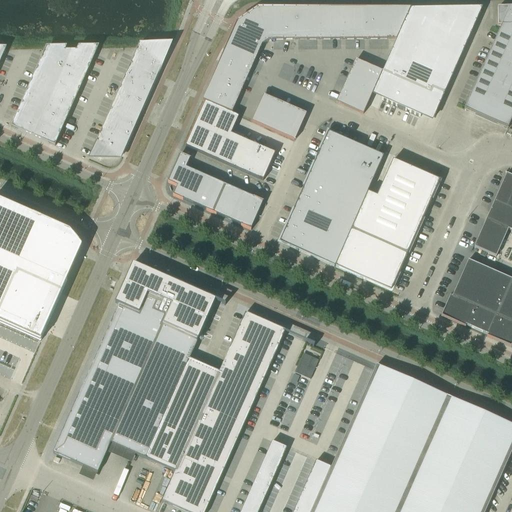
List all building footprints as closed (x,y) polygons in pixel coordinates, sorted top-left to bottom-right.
[(507,130),(511,118),(511,8),(509,8),(497,8),(498,27),(501,27),(464,110),(507,130)] [(433,118),(482,9),(410,10),(384,69),(393,73),(381,101),(420,118),(422,113),(433,118)] [(308,40),(308,11),(296,12),(297,40),(308,40)] [(320,40),(320,11),(308,11),(308,40),(320,40)] [(332,40),(332,11),(320,11),(320,40),(332,40)] [(344,40),(344,11),(332,11),(332,40),(344,40)] [(356,40),(356,11),(344,11),(344,40),(356,40)] [(368,40),(368,11),(356,11),(356,40),(368,40)] [(380,40),(380,11),(368,11),(368,40),(380,40)] [(396,40),(409,11),(380,11),(380,40),(396,40)] [(285,40),(284,12),(259,12),(249,18),(266,44),(271,41),(285,40)] [(297,40),(296,12),(284,12),(285,40),(297,40)] [(266,44),(249,18),(238,25),(228,48),(254,60),(259,48),(266,44)] [(254,60),(228,48),(223,59),(249,71),(254,60)] [(170,49),(137,49),(90,155),(123,154),(170,49)] [(33,136),(71,50),(45,51),(11,126),(33,136)] [(71,50),(33,136),(55,146),(97,50),(71,50)] [(244,82),(249,71),(223,59),(219,70),(244,82)] [(376,84),(382,73),(356,61),(350,73),(376,84)] [(240,93),(244,82),(219,70),(214,81),(240,93)] [(372,95),(376,84),(350,73),(346,84),(372,95)] [(235,104),(240,93),(214,81),(209,92),(235,104)] [(363,115),(372,95),(346,84),(337,103),(363,115)] [(231,114),(235,104),(209,92),(204,102),(231,114)] [(263,128),(274,102),(263,97),(251,123),(263,128)] [(190,128),(182,146),(259,180),(271,153),(227,134),(235,117),(202,102),(194,120),(202,123),(198,131),(190,128)] [(274,133),(285,107),(274,102),(263,128),(274,133)] [(293,142),(305,116),(285,107),(274,133),(293,142)] [(383,157),(328,133),(279,243),(335,267),(353,227),(367,194),(383,157)] [(251,230),(263,201),(187,167),(191,158),(180,154),(168,182),(178,187),(174,196),(251,230)] [(376,198),(367,194),(353,227),(408,251),(439,182),(393,161),(376,198)] [(511,177),(506,174),(486,220),(508,230),(511,232),(511,177)] [(0,324),(40,342),(45,331),(61,295),(73,267),(81,249),(81,248),(81,247),(81,246),(70,233),(69,232),(68,232),(0,201),(0,324)] [(486,220),(473,248),(496,258),(508,230),(486,220)] [(353,227),(335,267),(390,292),(408,251),(353,227)] [(449,303),(444,316),(487,335),(486,338),(487,338),(511,280),(468,261),(452,297),(449,296),(447,302),(449,303)] [(118,306),(53,454),(97,474),(110,444),(145,459),(175,473),(162,502),(184,511),(205,511),(285,333),(313,346),(312,348),(313,349),(315,345),(285,332),(245,314),(219,373),(189,360),(215,302),(215,301),(132,264),(115,304),(118,306)] [(511,280),(487,338),(492,340),(493,338),(510,345),(511,340),(511,280)] [(511,426),(376,366),(311,511),(485,511),(511,451),(511,426)] [(283,458),(287,448),(272,442),(268,451),(283,458)] [(278,467),(283,458),(268,451),(264,461),(278,467)] [(274,476),(278,467),(264,461),(260,470),(274,476)] [(326,477),(330,468),(316,461),(312,471),(326,477)] [(270,486),(274,476),(260,470),(256,479),(270,486)] [(322,487),(326,477),(312,471),(308,480),(322,487)] [(266,495),(270,486),(256,479),(251,489),(266,495)] [(318,496),(322,487),(308,480),(303,489),(318,496)] [(262,504),(266,495),(251,489),(247,498),(262,504)] [(314,505),(318,496),(303,489),(299,499),(314,505)] [(22,511),(32,491),(31,491),(21,511),(22,511)] [(254,511),(258,511),(262,504),(247,498),(243,507),(254,511)] [(304,511),(310,511),(314,505),(299,499),(295,508),(304,511)]
